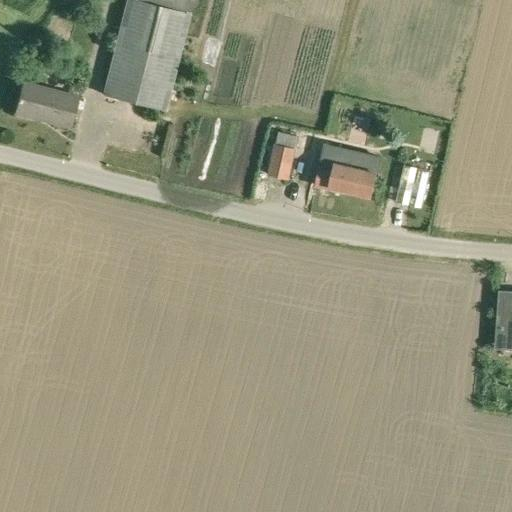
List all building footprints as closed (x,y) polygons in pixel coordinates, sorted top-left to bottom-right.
[(126,0),(103,94),(166,110),(193,0),(126,0)] [(70,127),(78,97),(23,82),(15,113),(70,127)] [(280,132),(278,144),(275,143),(268,174),(290,179),(296,148),(298,136),(280,132)] [(325,145),(316,185),(334,189),(334,187),(372,196),(381,157),(325,145)] [(397,202),(422,208),(430,170),(405,164),(397,202)] [(511,291),(499,291),(496,345),(511,345),(511,291)]
